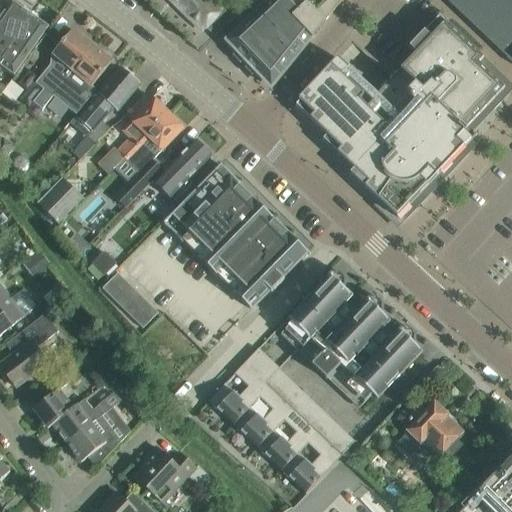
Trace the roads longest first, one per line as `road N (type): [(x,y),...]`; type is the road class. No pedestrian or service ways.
road 1 (residential): [(186,412),(355,227)]
road 2 (secondary): [(256,134),(91,0)]
road 3 (secondary): [(511,367),(355,227)]
road 4 (residential): [(256,134),(367,0)]
road 5 (secondary): [(355,227),(256,134)]
